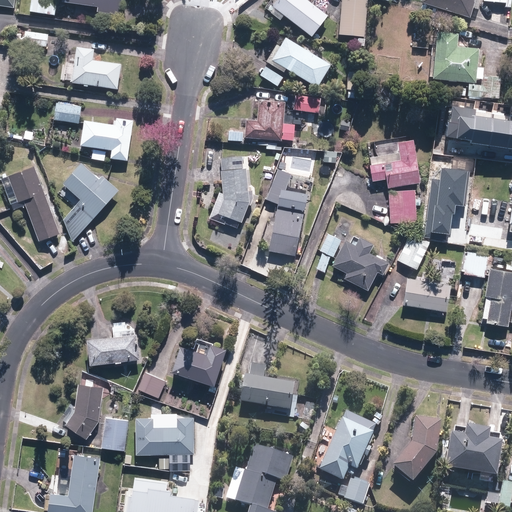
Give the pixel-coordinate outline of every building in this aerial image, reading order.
[(31,0),(30,13),(56,16),(58,0),(31,0)] [(96,13),(120,16),(121,0),(61,0),(62,2),(97,7),(96,13)] [(307,0),(277,0),(272,7),(312,38),(329,17),(307,0)] [(342,0),(338,35),(364,38),(368,0),(342,0)] [(421,0),(420,4),(470,19),(475,0),(421,0)] [(472,15),(468,26),(507,38),(510,26),(472,15)] [(49,34),(26,31),(24,45),(47,48),(49,34)] [(467,96),(499,99),(501,77),(483,75),(483,68),(477,67),(479,49),(457,47),(458,34),(436,32),(432,81),(468,84),(467,96)] [(274,41),(263,61),(285,74),(287,70),(318,88),(332,65),(285,38),(280,45),(274,41)] [(76,47),(71,83),(118,90),(122,64),(93,60),(94,50),(76,47)] [(265,67),(260,76),(279,87),(284,78),(265,67)] [(348,72),(346,90),(359,92),(361,73),(348,72)] [(322,97),(296,94),(294,111),(320,114),(322,97)] [(246,120),(244,138),(282,142),(282,140),(294,142),(295,125),(283,124),(285,102),(259,100),(257,121),(246,120)] [(83,106),(57,103),(54,121),(80,125),(83,106)] [(476,110),(453,106),(451,123),(449,123),(447,137),(472,141),(476,115),(476,110)] [(488,145),(492,118),(476,115),(472,141),(472,142),(488,145)] [(111,159),(128,162),(134,121),(116,118),(115,125),(84,121),(80,147),(112,151),(111,159)] [(492,118),(488,145),(506,147),(510,120),(492,118)] [(35,131),(24,130),(24,141),(35,142),(35,131)] [(387,188),(420,183),(413,140),(397,143),(398,153),(368,158),(372,182),(385,180),(387,188)] [(267,141),(267,145),(263,145),(261,157),(289,159),(290,147),(276,146),(276,142),(267,141)] [(219,192),(209,220),(238,231),(248,205),(251,206),(254,198),(253,189),(248,190),(246,169),(243,169),(242,156),(220,158),(223,193),(219,192)] [(63,220),(73,242),(120,190),(103,175),(99,179),(81,163),(63,184),(81,200),(63,220)] [(61,234),(35,166),(8,176),(18,203),(24,201),(39,242),(61,234)] [(433,180),(425,238),(446,241),(446,233),(449,234),(453,204),(465,205),(469,170),(443,167),(441,181),(433,180)] [(277,203),(268,251),(296,256),(308,194),(287,190),(293,174),(276,169),(265,199),(277,203)] [(415,190),(388,192),(390,225),(417,223),(415,190)] [(328,234),(319,252),(332,258),(341,240),(328,234)] [(345,240),(331,266),(346,274),(344,279),(367,291),(378,273),(382,275),(389,263),(369,252),(373,245),(354,235),(350,243),(345,240)] [(408,238),(397,261),(417,270),(430,244),(420,239),(418,243),(408,238)] [(487,255),(488,249),(480,248),(479,254),(465,251),(461,275),(485,279),(489,255),(487,255)] [(511,272),(489,268),(480,323),(509,327),(511,312),(511,311),(511,272)] [(451,285),(407,278),(402,305),(446,312),(451,285)] [(86,340),(89,366),(140,360),(136,329),(127,330),(126,322),(112,323),(114,337),(86,340)] [(180,343),(171,373),(214,387),(226,349),(196,339),(193,348),(180,343)] [(246,363),(240,403),(290,411),(294,384),(265,379),(267,366),(246,363)] [(145,371),(137,390),(159,399),(166,380),(145,371)] [(86,440),(99,421),(103,386),(78,383),(75,411),(65,426),(86,440)] [(344,413),(319,471),(344,481),(349,468),(357,471),(377,426),(344,413)] [(105,417),(101,448),(125,451),(129,420),(105,417)] [(136,420),(137,455),(170,454),(190,454),(194,454),(193,419),(178,419),(178,429),(153,429),(152,419),(136,420)] [(412,484),(436,454),(441,422),(414,419),(411,444),(392,467),(412,484)] [(465,429),(451,427),(444,470),(480,476),(478,483),(495,485),(503,435),(489,433),(489,430),(465,426),(465,429)] [(294,458),(254,445),(246,471),(244,470),(234,502),(249,507),(247,511),(270,511),(268,511),(277,480),(286,482),(294,458)] [(50,491),(47,511),(92,511),(101,458),(74,454),(68,494),(50,491)] [(191,470),(190,454),(170,454),(170,471),(191,470)] [(168,459),(159,459),(159,469),(169,469),(168,459)] [(340,486),(337,497),(363,506),(370,486),(351,479),(348,488),(340,486)] [(511,482),(502,481),(498,506),(509,508),(511,490),(511,482)] [(336,487),(327,482),(320,495),(330,500),(336,487)] [(131,491),(127,511),(191,511),(193,500),(170,497),(170,493),(149,489),(149,494),(131,491)]
